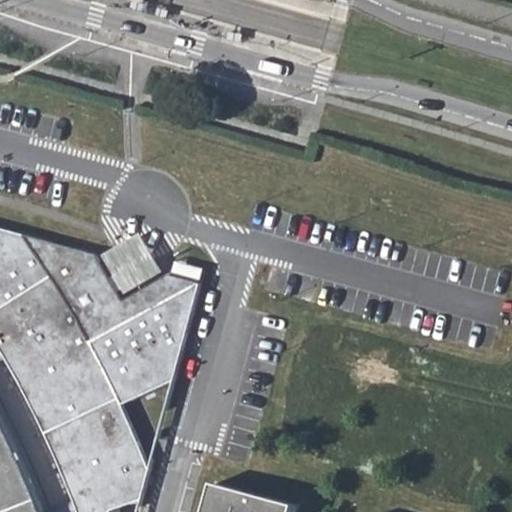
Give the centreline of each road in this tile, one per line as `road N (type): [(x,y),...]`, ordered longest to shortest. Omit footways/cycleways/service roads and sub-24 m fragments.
road 1 (tertiary): [(41,0),(320,77),(391,85),(511,125)]
road 2 (tertiary): [(511,54),(355,0)]
